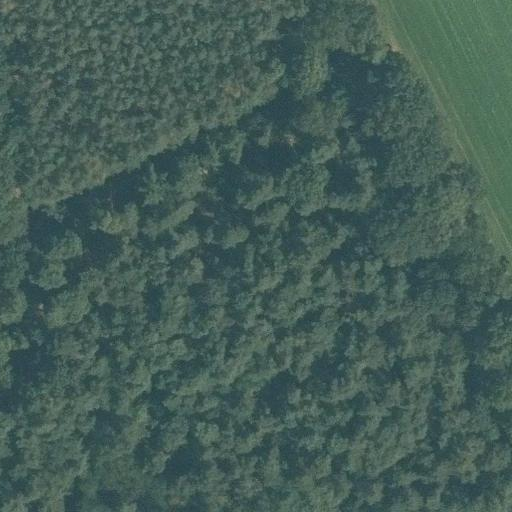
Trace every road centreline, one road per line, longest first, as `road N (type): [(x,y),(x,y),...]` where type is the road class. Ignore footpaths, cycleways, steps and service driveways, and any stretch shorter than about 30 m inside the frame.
road 1 (track): [(511,374),(321,0)]
road 2 (track): [(337,33),(0,202)]
